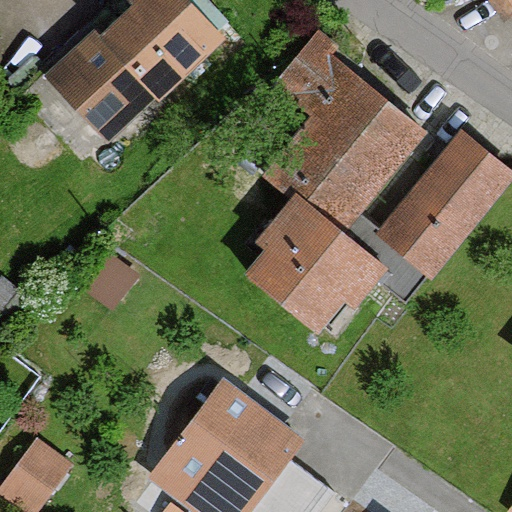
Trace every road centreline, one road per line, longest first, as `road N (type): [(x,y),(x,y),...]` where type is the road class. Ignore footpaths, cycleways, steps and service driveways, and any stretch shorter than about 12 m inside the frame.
road 1 (residential): [(370,0),(511,103)]
road 2 (residential): [(437,511),(316,429)]
